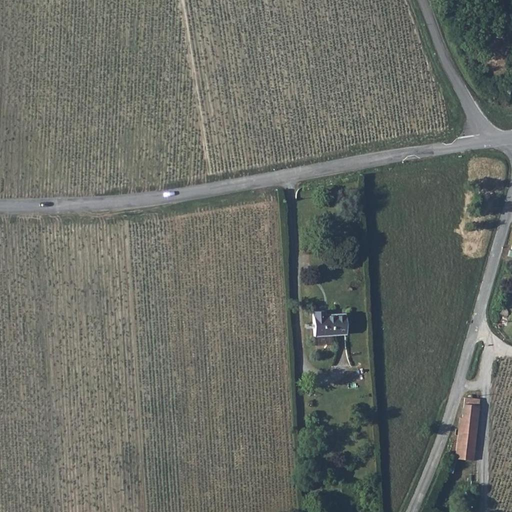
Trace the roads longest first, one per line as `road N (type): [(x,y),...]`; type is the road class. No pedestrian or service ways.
road 1 (unclassified): [(0,206),(151,199),(481,141)]
road 2 (unclassified): [(410,511),(439,445),(511,195)]
road 3 (track): [(489,341),(484,511)]
road 4 (unclassified): [(481,141),(421,0)]
